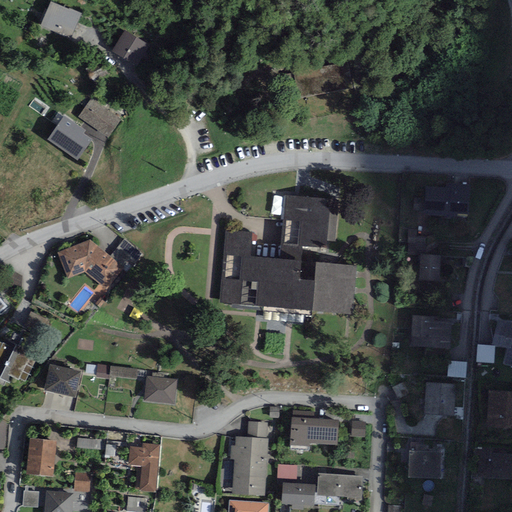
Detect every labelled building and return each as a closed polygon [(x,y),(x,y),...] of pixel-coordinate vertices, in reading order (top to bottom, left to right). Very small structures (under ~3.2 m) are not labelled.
[(51,3),(40,27),(70,40),(81,15),(81,13),(69,8),(68,10),(51,3)] [(150,46),(124,31),(111,54),(137,69),(150,46)] [(298,72),(303,97),(354,88),(349,63),(298,72)] [(121,119),(91,98),(78,117),(108,138),(121,119)] [(47,140),(77,161),(92,140),(84,134),(85,131),(64,116),(47,140)] [(441,188),(426,188),(425,213),(466,215),(468,185),(442,184),(441,188)] [(331,201),(284,196),(278,259),(301,261),(303,246),(326,248),(331,201)] [(209,237),(209,227),(194,227),(194,236),(209,237)] [(251,234),(224,231),(218,304),(352,316),(357,266),(301,261),(278,259),(249,257),(251,234)] [(170,234),(166,244),(174,247),(178,236),(170,234)] [(426,238),(408,237),(407,255),(420,256),(420,254),(425,254),(426,238)] [(90,239),(58,252),(68,278),(85,272),(107,289),(122,269),(124,267),(110,256),(90,239)] [(124,239),(110,256),(124,267),(122,269),(127,273),(142,254),(124,239)] [(425,254),(420,254),(420,256),(418,279),(439,280),(441,255),(425,254)] [(100,308),(105,303),(100,299),(96,304),(100,308)] [(436,316),(414,315),(412,344),(451,347),(453,321),(436,319),(436,316)] [(511,324),(498,321),(493,344),(509,348),(505,365),(511,366),(511,324)] [(32,352),(5,338),(2,344),(0,343),(0,378),(11,384),(14,378),(18,381),(19,379),(25,381),(35,361),(29,358),(32,352)] [(493,363),(495,346),(478,345),(477,362),(493,363)] [(467,362),(449,361),(447,376),(466,378),(467,362)] [(82,372),(50,364),(43,390),(75,398),(82,372)] [(96,374),(97,365),(87,364),(86,373),(96,374)] [(138,369),(97,365),(96,374),(96,378),(109,379),(109,377),(137,380),(138,369)] [(177,381),(147,377),(143,402),(174,406),(177,381)] [(456,385),(426,383),(424,414),(454,416),(456,385)] [(511,388),(488,388),(487,427),(511,427),(511,388)] [(279,407),(270,407),(270,417),(279,417),(279,407)] [(293,411),(293,417),(313,419),(314,412),(293,411)] [(293,417),(291,417),(290,445),(309,446),(309,443),(337,445),(339,420),(313,419),(293,417)] [(366,422),(352,421),(352,437),(365,437),(366,422)] [(248,437),(266,439),(267,424),(249,422),(248,437)] [(265,496),(268,439),(266,439),(248,437),(236,437),(235,446),(231,446),(230,459),(235,460),(232,494),(265,496)] [(53,476),(56,441),(29,438),(26,474),(53,476)] [(76,447),(106,450),(106,445),(107,441),(77,438),(76,447)] [(140,466),(142,467),(140,491),(156,492),(160,445),(142,444),(141,448),(130,447),(129,466),(140,466)] [(116,446),(106,445),(106,450),(105,456),(115,457),(116,446)] [(441,452),(409,451),(408,478),(440,479),(441,452)] [(511,454),(479,452),(478,478),(511,480),(511,454)] [(297,466),(278,465),(277,478),(296,480),(297,466)] [(74,492),(90,492),(90,474),(75,473),(74,492)] [(362,477),(319,474),(317,495),(360,499),(362,477)] [(315,485),(283,483),(282,504),(292,505),(292,510),(303,511),(303,506),(314,506),(315,485)] [(44,509),(45,493),(24,491),(22,507),(44,509)] [(43,511),(71,511),(72,494),(45,492),(45,493),(44,509),(43,511)] [(145,511),(147,499),(128,497),(127,511),(138,511),(145,511)] [(268,511),(269,504),(229,501),(228,511),(268,511)]
